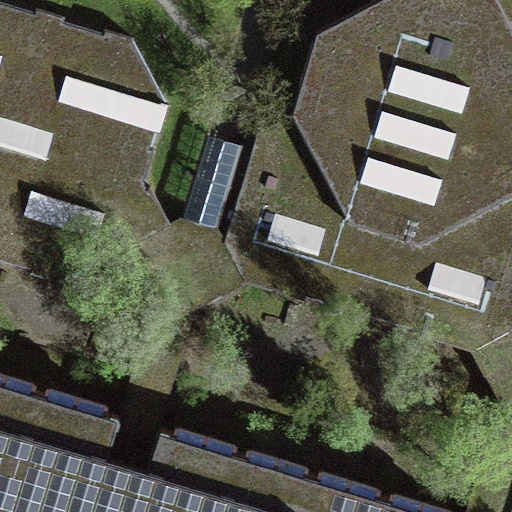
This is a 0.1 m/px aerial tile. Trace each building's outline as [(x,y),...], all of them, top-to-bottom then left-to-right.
[(0,0),(0,262),(58,280),(127,244),(169,221),(146,174),(168,102),(134,35),(13,0),(0,0)] [(511,0),(373,0),(318,29),(293,110),(257,131),(223,237),(247,281),(304,298),(305,293),(415,327),(413,332),(471,350),(511,326),(511,0)] [(155,294),(120,414),(140,420),(161,427),(196,307),(247,281),(223,237),(217,227),(199,221),(181,216),(169,221),(127,244),(155,294)] [(500,400),(465,511),(510,511),(511,507),(511,326),(471,350),(500,400)] [(439,511),(161,427),(140,420),(120,414),(0,377),(0,511),(439,511)]
